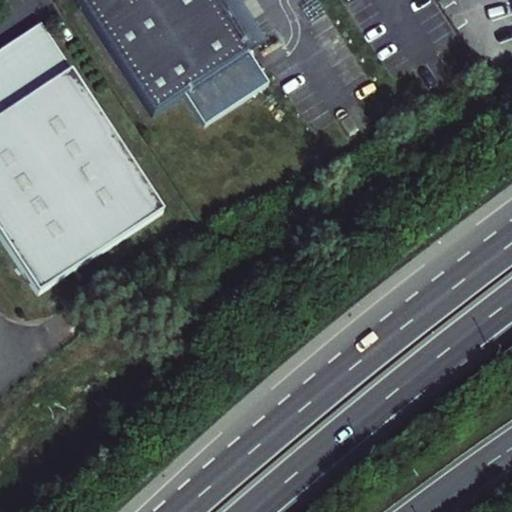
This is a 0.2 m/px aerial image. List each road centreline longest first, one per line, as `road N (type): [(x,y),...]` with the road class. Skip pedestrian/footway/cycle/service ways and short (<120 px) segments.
road 1 (trunk): [(511,243),(181,511)]
road 2 (trunk): [(250,511),(511,300)]
